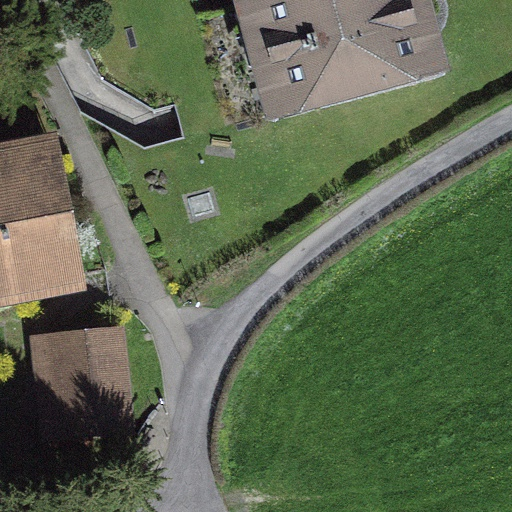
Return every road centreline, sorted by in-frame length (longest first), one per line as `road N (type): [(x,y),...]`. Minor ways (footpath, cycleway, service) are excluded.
road 1 (residential): [(511,126),(427,169),(272,283),(185,367)]
road 2 (residential): [(185,367),(112,211)]
road 3 (residential): [(185,367),(179,511)]
